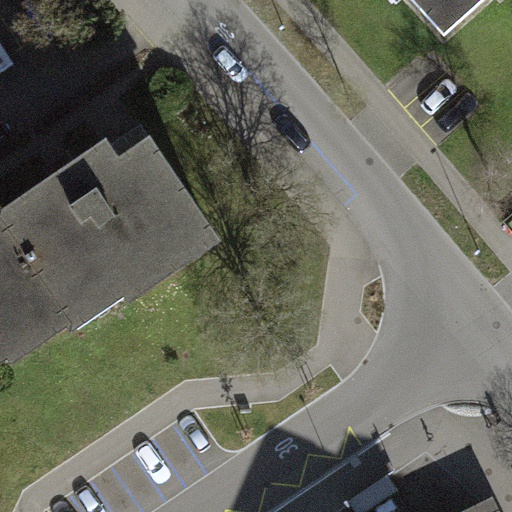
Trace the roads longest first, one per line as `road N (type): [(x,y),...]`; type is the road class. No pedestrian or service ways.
road 1 (residential): [(479,313),(193,0)]
road 2 (residential): [(191,511),(479,313)]
road 3 (unknown): [(151,0),(0,99)]
